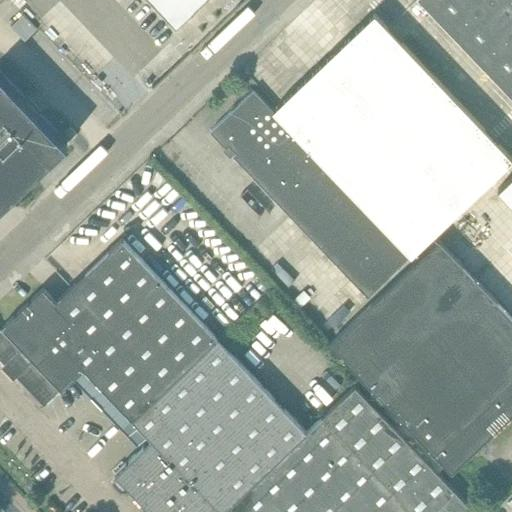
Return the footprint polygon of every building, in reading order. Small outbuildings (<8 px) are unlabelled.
[(147,0),(176,29),(206,0),(147,0)] [(511,0),(418,0),(511,98),(511,0)] [(511,158),(374,14),(273,110),(412,254),(511,159),(511,158)] [(11,27),(25,41),(37,30),(23,15),(11,27)] [(0,207),(67,144),(0,73),(0,207)] [(233,155),(367,296),(412,254),(273,110),(253,90),(210,131),(226,148),(229,145),(235,152),(233,155)] [(511,175),(497,189),(511,204),(511,175)] [(133,419),(218,338),(122,238),(56,301),(43,287),(0,328),(0,351),(48,402),(84,368),(133,419)] [(511,316),(438,240),(329,344),(452,472),(511,414),(511,316)] [(223,343),(218,338),(133,419),(151,438),(114,473),(146,507),(144,509),(144,511),(221,511),(307,432),(223,343)] [(432,511),(435,510),(436,511),(465,511),(472,507),(356,386),(324,416),(414,511),(432,511)] [(414,511),(324,416),(307,432),(221,511),(414,511)]
